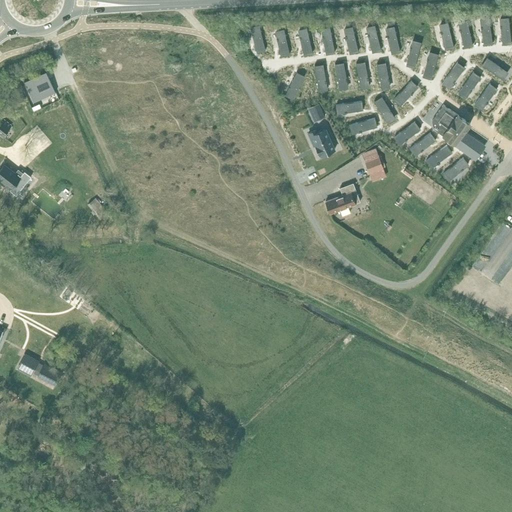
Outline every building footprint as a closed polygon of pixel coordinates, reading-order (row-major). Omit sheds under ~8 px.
[(508,16),(500,17),(503,43),(511,42),(508,16)] [(489,18),(481,19),(484,45),(493,44),(489,18)] [(466,19),(458,21),(465,47),(473,45),(466,19)] [(448,22),(439,24),(446,49),(454,47),(448,22)] [(374,24),(366,27),(373,52),(381,50),(374,24)] [(258,25),(250,27),(257,52),(265,50),(258,25)] [(352,26),(344,28),(350,54),(359,52),(352,26)] [(394,26),(386,28),(392,53),(401,51),(394,26)] [(302,28),(298,30),(305,55),(313,53),(307,27),(302,28)] [(329,27),(321,29),(327,55),(336,53),(329,27)] [(284,29),(275,31),(282,57),(290,54),(284,29)] [(421,42),(413,39),(406,65),(415,67),(421,42)] [(438,53),(430,51),(423,76),(431,79),(438,53)] [(487,57),(482,64),(504,79),(509,72),(487,57)] [(365,61),(356,63),(361,89),(369,87),(365,61)] [(343,62),(335,64),(340,90),(348,88),(343,62)] [(386,62),(377,64),(382,89),(390,88),(386,62)] [(465,67),(458,62),(442,83),(449,88),(465,67)] [(323,64),(315,65),(319,91),(328,90),(323,64)] [(34,101),(55,92),(45,71),(25,80),(34,101)] [(481,76),(473,71),(459,93),(466,98),(481,76)] [(305,76),(298,72),(285,95),(292,99),(305,76)] [(418,87),(412,81),(394,99),(400,105),(418,87)] [(497,88),(490,84),(475,105),(482,110),(497,88)] [(381,96),(374,100),(388,122),(395,118),(381,96)] [(363,109),(362,101),(336,105),(337,114),(363,109)] [(319,105),(309,110),(314,122),(325,117),(319,105)] [(450,143),(474,160),(484,147),(484,146),(464,131),(470,123),(443,105),(432,121),(434,129),(442,135),(442,136),(450,143)] [(377,126),(375,118),(350,125),(352,133),(377,126)] [(0,121),(0,136),(1,137),(9,127),(2,121),(1,123),(0,121)] [(421,129),(416,122),(394,137),(399,144),(421,129)] [(316,129),(308,133),(314,146),(316,145),(320,156),(335,150),(326,128),(317,132),(316,129)] [(436,139),(431,132),(410,147),(415,154),(436,139)] [(453,152),(447,145),(426,160),(432,167),(453,152)] [(378,156),(365,161),(370,173),(382,168),(378,156)] [(469,165),(464,158),(443,173),(448,180),(469,165)] [(4,165),(0,169),(0,182),(4,186),(6,184),(11,188),(19,178),(21,175),(23,173),(18,169),(15,173),(4,165)] [(406,168),(403,172),(411,177),(414,173),(406,168)] [(342,195),(328,201),(332,213),(340,210),(342,215),(350,212),(348,207),(361,202),(353,183),(339,188),(342,195)] [(95,198),(88,204),(100,220),(108,213),(95,198)] [(25,354),(17,369),(32,376),(39,362),(25,354)] [(44,363),(37,376),(45,380),(56,385),(63,372),(44,363)]
